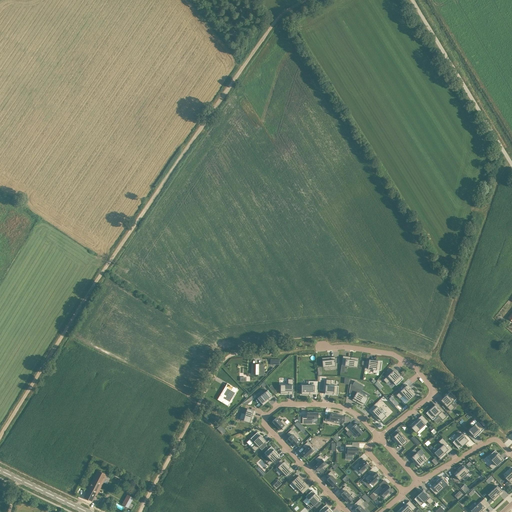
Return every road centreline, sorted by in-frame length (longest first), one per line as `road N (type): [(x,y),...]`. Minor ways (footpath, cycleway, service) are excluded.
road 1 (track): [(0,435),(262,37),(305,0)]
road 2 (residential): [(378,437),(332,404),(282,404),(264,418),(347,511)]
road 3 (track): [(297,350),(238,352),(220,362),(140,511)]
road 4 (track): [(506,154),(437,357),(454,377)]
road 5 (unclassified): [(511,164),(412,0)]
road 6 (residential): [(435,392),(392,354),(322,347)]
